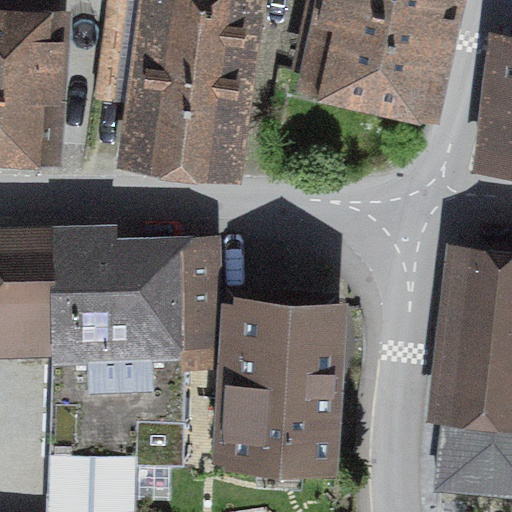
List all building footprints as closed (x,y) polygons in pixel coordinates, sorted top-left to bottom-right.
[(0,0),(0,137),(41,140),(51,0),(0,0)] [(120,0),(108,0),(95,93),(108,95),(120,0)] [(133,112),(128,143),(226,157),(229,138),(237,138),(240,109),(232,108),(243,29),(254,30),(258,5),(246,4),(246,0),(157,0),(144,98),(133,96),(131,112),(133,112)] [(442,0),(339,0),(323,73),(421,95),(442,0)] [(494,152),(511,154),(511,43),(507,43),(494,152)] [(52,232),(52,347),(53,347),(46,511),(134,511),(136,468),(137,468),(139,418),(185,420),(187,351),(185,351),(184,242),(114,243),(114,231),(52,232)] [(52,347),(52,232),(2,232),(3,303),(4,303),(5,348),(52,347)] [(214,242),(184,242),(185,351),(187,351),(215,350),(214,242)] [(511,261),(461,256),(444,399),(447,399),(438,483),(511,490),(511,261)] [(217,449),(326,455),(335,304),(244,299),(238,397),(221,395),(217,449)] [(175,420),(141,420),(140,460),(174,461),(175,420)] [(35,511),(38,451),(18,450),(15,508),(0,507),(0,511),(35,511)]
